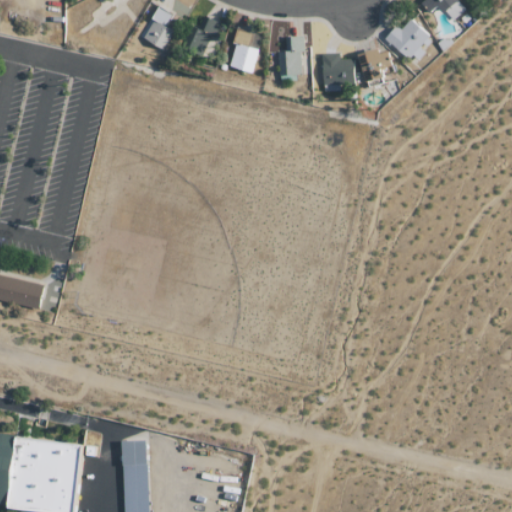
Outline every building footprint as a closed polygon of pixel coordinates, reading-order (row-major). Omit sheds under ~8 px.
[(438,5),(451,21),(465,9),(456,0),(423,0),(420,3),(428,13),(438,5)] [(138,35),(161,50),(173,30),(165,25),(171,16),(157,7),(138,35)] [(218,23),(202,15),(194,33),(190,31),(182,47),(202,57),(218,23)] [(424,53),(419,47),(429,36),(410,19),(399,31),(395,27),(385,37),(414,64),(424,53)] [(228,67),(251,73),(257,49),(247,47),(251,33),(237,30),(228,67)] [(284,37),(285,51),(277,51),(278,75),(301,75),(300,52),(303,52),(303,36),(284,37)] [(393,81),(389,49),(360,53),(364,85),(393,81)] [(339,53),(321,54),(322,91),(339,91),(339,86),(353,86),(353,59),(339,59),(339,53)] [(42,285),(0,275),(0,300),(37,309),(42,285)] [(0,503),(56,511),(69,511),(79,445),(13,435),(0,433),(0,503)] [(143,443),(145,511),(121,511),(119,443),(143,443)]
